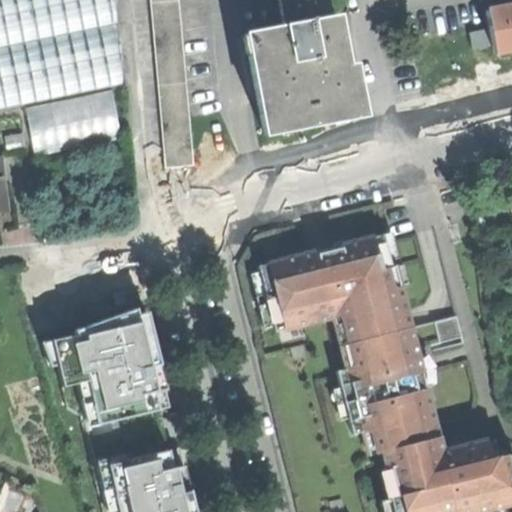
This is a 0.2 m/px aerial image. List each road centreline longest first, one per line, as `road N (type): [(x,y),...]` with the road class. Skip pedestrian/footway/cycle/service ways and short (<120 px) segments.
road 1 (residential): [(217,203),(197,226),(193,273),(250,511)]
road 2 (residential): [(400,150),(217,203)]
road 3 (residential): [(400,150),(366,6)]
